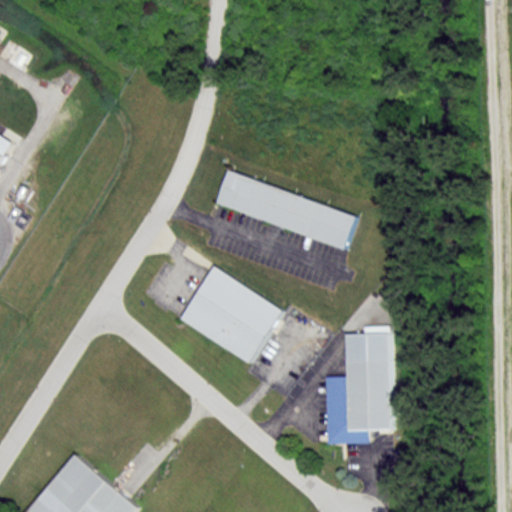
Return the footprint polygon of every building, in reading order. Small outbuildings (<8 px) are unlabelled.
[(0,172),(12,153),(0,145),(0,172)] [(236,168),(366,214),(354,247),(225,201),(236,168)] [(222,264),(292,309),(259,362),(188,317),(222,264)] [(355,332),(398,331),(400,427),(376,427),(376,442),(335,443),(333,375),(356,374),(355,332)] [(30,511),(81,452),(145,505),(139,511),(30,511)]
